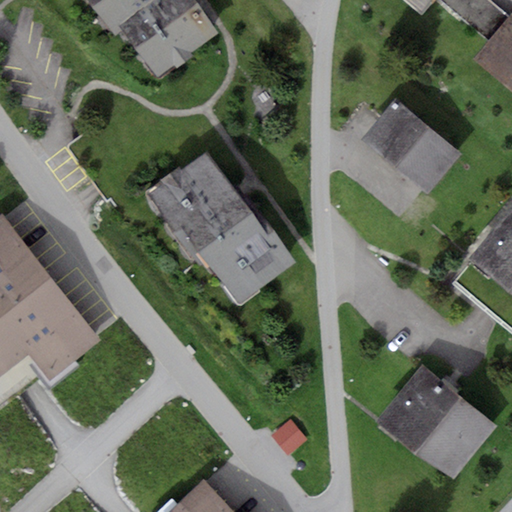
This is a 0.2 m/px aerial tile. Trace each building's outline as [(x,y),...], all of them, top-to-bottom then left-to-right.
[(119,26),(154,0),(88,0),(112,31),(119,26)] [(157,76),(218,31),(194,0),(154,0),(119,26),(157,76)] [(432,0),(407,0),(422,12),(432,0)] [(511,14),(475,60),(511,89),(511,14)] [(461,153),(396,99),(361,139),(426,194),(461,153)] [(241,196),(207,152),(149,195),(201,265),(208,260),(239,302),(295,261),(245,193),(241,196)] [(511,207),(471,257),(511,291),(511,207)] [(5,216),(4,214),(0,217),(0,375),(29,354),(49,380),(101,340),(98,337),(5,216)] [(497,425),(422,366),(378,421),(454,480),(497,425)] [(307,438),(290,419),(272,435),(289,454),(307,438)] [(234,511),(203,479),(169,511),(234,511)]
